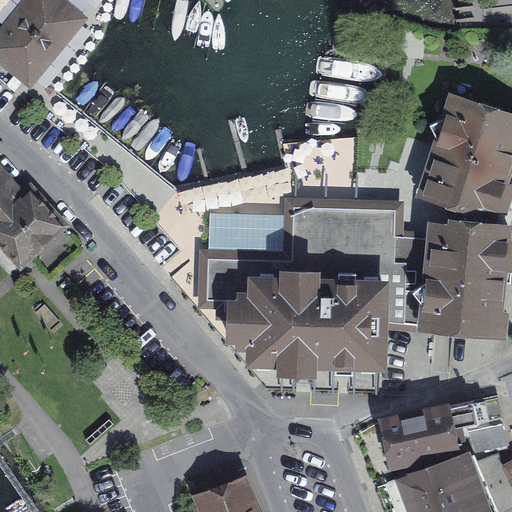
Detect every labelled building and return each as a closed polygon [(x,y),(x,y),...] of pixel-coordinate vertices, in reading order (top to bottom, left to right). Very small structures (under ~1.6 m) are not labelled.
[(28,0),(0,33),(0,53),(29,78),(80,18),(58,0),(28,0)] [(229,292),(230,335),(253,337),(253,358),(390,361),(393,319),(449,323),(509,328),(511,291),(511,208),(503,206),(511,175),(511,109),(454,92),(425,186),(443,193),(441,203),(433,230),(401,228),(402,200),(299,198),(297,250),(214,248),(213,291),(229,292)] [(0,242),(22,266),(70,223),(30,180),(22,187),(0,163),(0,242)] [(500,414),(496,394),(382,417),(390,458),(464,444),(459,422),(500,414)] [(491,511),(469,449),(399,475),(412,511),(491,511)] [(261,511),(246,472),(195,491),(203,511),(261,511)]
